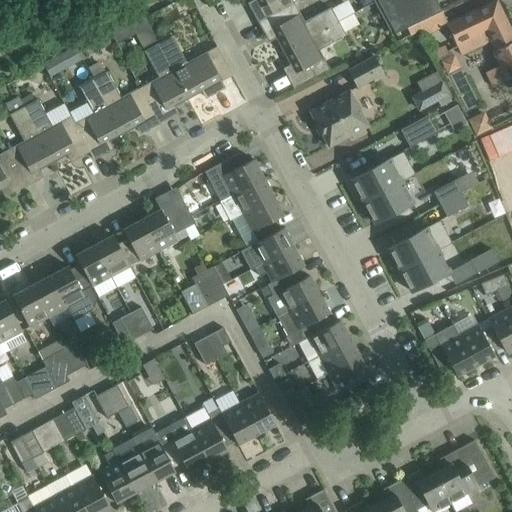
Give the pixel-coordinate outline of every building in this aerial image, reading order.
[(252,0),(249,2),(252,6),(250,7),(258,23),(294,3),(291,0),(252,0)] [(435,0),(372,0),(391,35),(441,11),(435,0)] [(488,43),(499,66),(485,73),(492,87),(511,77),(511,32),(496,0),(446,25),(461,55),(488,43)] [(266,38),(268,37),(270,41),(275,38),(282,52),(338,22),(330,8),(304,22),(294,3),(258,23),(266,38)] [(287,72),(285,73),(293,89),(329,69),(319,50),(346,36),(338,22),(282,52),(289,65),(284,68),(287,72)] [(186,63),(172,36),(158,43),(188,99),(202,92),(205,97),(209,95),(209,97),(225,88),(211,62),(222,57),(216,47),(186,63)] [(188,99),(158,43),(145,51),(159,77),(140,87),(160,124),(174,116),(173,114),(177,112),(174,107),(188,99)] [(435,52),(447,74),(461,66),(449,44),(435,52)] [(59,55),(43,64),(49,76),(66,67),(59,55)] [(357,89),(383,75),(373,57),(347,71),(357,89)] [(121,97),(107,70),(92,78),(123,134),(136,127),(139,132),(143,130),(144,132),(160,124),(140,87),(121,97)] [(416,83),(421,93),(411,98),(418,113),(438,103),(440,108),(451,103),(436,73),(416,83)] [(70,116),(89,153),(92,160),(108,151),(107,150),(111,147),(109,142),(123,134),(92,78),(79,85),(88,102),(68,113),(70,116)] [(349,91),(310,112),(329,147),(350,135),(353,139),(366,132),(364,128),(368,126),(349,91)] [(52,125),(38,99),(23,107),(53,163),(67,155),(70,161),(74,159),(75,160),(89,153),(70,116),(52,125)] [(53,163),(23,107),(9,114),(23,141),(3,152),(24,188),(39,179),(38,178),(42,176),(39,170),(53,163)] [(486,113),(469,120),(474,134),(491,128),(486,113)] [(400,130),(410,148),(438,133),(428,115),(400,130)] [(3,152),(0,153),(0,191),(1,190),(4,196),(8,194),(9,195),(24,188),(3,152)] [(351,180),(363,202),(401,181),(401,182),(415,175),(403,152),(351,180)] [(253,159),(244,164),(239,153),(205,171),(221,201),(263,178),(253,159)] [(264,201),(273,196),(263,178),(221,201),(219,202),(229,221),(242,214),(241,213),(264,201)] [(433,192),(440,205),(461,193),(454,180),(433,192)] [(401,181),(363,202),(375,224),(413,203),(401,182),(401,181)] [(461,193),(440,205),(447,218),(468,206),(461,193)] [(273,196),(264,201),(241,213),(242,214),(257,243),(280,230),(274,220),(283,215),(273,196)] [(195,225),(193,219),(183,202),(173,208),(185,231),(195,225)] [(160,209),(141,220),(147,230),(159,252),(177,242),(188,236),(185,231),(173,208),(162,213),(160,209)] [(159,252),(141,220),(123,230),(128,239),(118,244),(129,265),(138,260),(139,262),(159,252)] [(388,248),(400,270),(438,250),(438,251),(452,243),(440,221),(388,248)] [(280,230),(257,243),(241,252),(251,270),(255,268),(294,247),(283,228),(280,230)] [(118,244),(113,235),(94,245),(111,276),(130,266),(129,265),(118,244)] [(80,264),(91,285),(92,287),(111,276),(94,245),(75,255),(80,264)] [(272,283),(300,268),(304,266),(294,247),(255,268),(259,277),(266,273),(272,283)] [(491,249),(470,260),(477,274),(498,262),(491,249)] [(438,250),(400,270),(412,292),(449,272),(438,251),(438,250)] [(70,270),(68,266),(48,276),(65,308),(72,322),(90,312),(91,311),(92,310),(93,308),(94,306),(94,304),(86,288),(91,285),(80,264),(70,270)] [(213,267),(192,278),(195,285),(206,307),(217,301),(206,280),(217,274),(213,267)] [(272,296),(266,299),(276,318),(319,295),(309,276),(305,278),(300,268),(272,283),(267,286),(272,296)] [(228,295),(219,278),(217,274),(206,280),(217,301),(228,295)] [(65,308),(48,276),(30,286),(47,317),(65,308)] [(497,291),(507,287),(502,276),(492,281),(497,291)] [(497,291),(492,281),(480,285),(485,296),(497,291)] [(195,285),(181,292),(193,314),(206,307),(195,285)] [(47,317),(30,286),(12,296),(29,327),(47,317)] [(286,337),(293,333),(298,344),(309,338),(331,325),(325,315),(329,313),(319,295),(276,318),(286,337)] [(27,341),(5,300),(0,302),(0,336),(8,352),(27,341)] [(153,329),(143,312),(141,308),(130,313),(142,335),(153,329)] [(511,319),(506,309),(487,319),(502,347),(504,351),(511,346),(511,319)] [(130,313),(120,319),(122,323),(131,341),(142,335),(130,313)] [(477,324),(458,334),(471,358),(476,367),(494,356),(492,353),(502,347),(487,319),(477,324)] [(298,344),(297,345),(307,363),(318,356),(319,357),(350,340),(340,321),(332,325),(331,325),(309,338),(298,344)] [(424,341),(444,378),(455,373),(457,377),(476,367),(458,334),(453,324),(434,334),(434,335),(424,341)] [(229,343),(222,328),(204,338),(216,360),(227,354),(223,346),(229,343)] [(0,355),(8,352),(0,336),(0,355)] [(216,360),(204,338),(193,344),(205,365),(216,360)] [(318,356),(307,363),(316,381),(328,374),(328,375),(360,358),(350,340),(319,357),(318,356)] [(76,371),(87,365),(75,343),(64,349),(76,371)] [(76,371),(64,349),(41,361),(45,368),(56,388),(69,381),(66,376),(76,371)] [(370,376),(360,358),(328,375),(338,393),(370,376)] [(142,365),(145,370),(156,365),(153,359),(142,365)] [(274,380),(285,374),(279,363),(268,369),(274,380)] [(45,368),(35,373),(23,379),(31,395),(34,400),(56,388),(45,368)] [(23,379),(16,383),(13,377),(2,383),(8,394),(13,404),(31,395),(23,379)] [(286,380),(281,383),(276,385),(298,426),(310,420),(295,393),(293,394),(286,380)] [(0,418),(6,415),(3,410),(13,404),(8,394),(2,383),(0,384),(0,418)] [(128,406),(126,402),(116,385),(105,391),(116,413),(128,406)] [(320,414),(310,397),(306,388),(295,393),(310,420),(320,414)] [(106,418),(116,413),(105,391),(95,396),(106,418)] [(258,393),(240,403),(239,403),(256,435),(275,425),(258,393)] [(221,413),(214,402),(184,418),(208,461),(227,450),(226,447),(236,441),(222,413),(221,413)] [(256,435),(239,403),(222,413),(236,441),(238,445),(256,435)] [(75,435),(85,429),(74,408),(63,413),(75,435)] [(63,413),(52,419),(64,441),(75,435),(63,413)] [(184,418),(153,434),(157,441),(173,468),(183,463),(188,472),(208,461),(184,418)] [(31,431),(21,436),(32,458),(33,457),(43,452),(31,431)] [(21,463),(32,458),(21,436),(10,442),(21,463)] [(474,440),(439,459),(443,468),(434,473),(449,502),(450,501),(456,511),(471,504),(466,493),(494,478),(474,440)] [(138,451),(132,441),(113,451),(135,493),(155,483),(138,451)] [(173,468),(157,441),(138,451),(155,483),(175,472),(173,468)] [(113,451),(103,457),(108,467),(99,472),(116,503),(135,493),(113,451)] [(423,479),(419,470),(401,479),(417,509),(428,503),(432,511),(449,502),(434,473),(423,479)] [(99,511),(109,507),(91,474),(72,485),(86,511),(99,511)] [(86,511),(72,485),(66,475),(47,486),(60,511),(86,511)] [(382,490),(387,498),(377,504),(381,511),(418,511),(417,509),(401,479),(382,490)] [(26,497),(27,499),(34,511),(60,511),(47,486),(26,497)] [(305,500),(309,508),(302,511),(335,511),(324,490),(305,500)] [(17,504),(21,511),(34,511),(27,499),(17,504)] [(367,509),(362,500),(344,510),(344,511),(381,511),(377,504),(367,509)]
